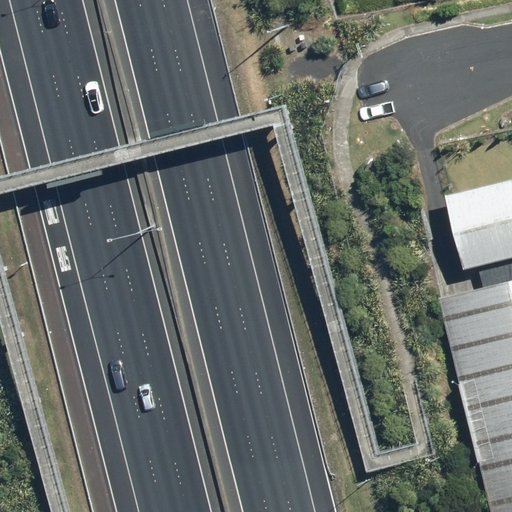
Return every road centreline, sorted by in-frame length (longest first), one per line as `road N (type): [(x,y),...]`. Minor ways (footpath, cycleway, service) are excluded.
road 1 (motorway): [(188,511),(60,0)]
road 2 (motorway): [(140,0),(267,511)]
